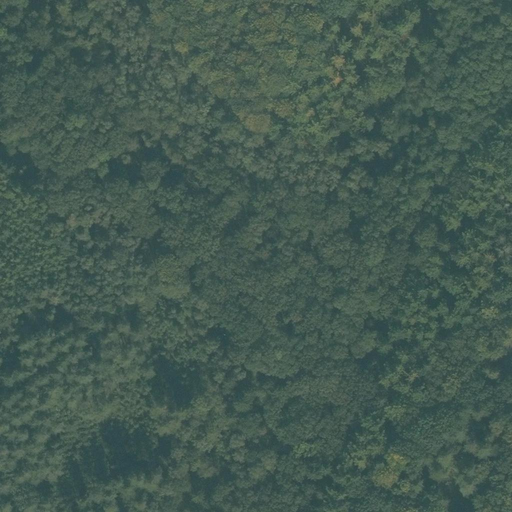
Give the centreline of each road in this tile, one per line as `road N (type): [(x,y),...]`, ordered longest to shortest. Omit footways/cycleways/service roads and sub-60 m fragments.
road 1 (track): [(353,511),(463,356)]
road 2 (unknown): [(463,356),(458,383),(422,444),(370,511)]
